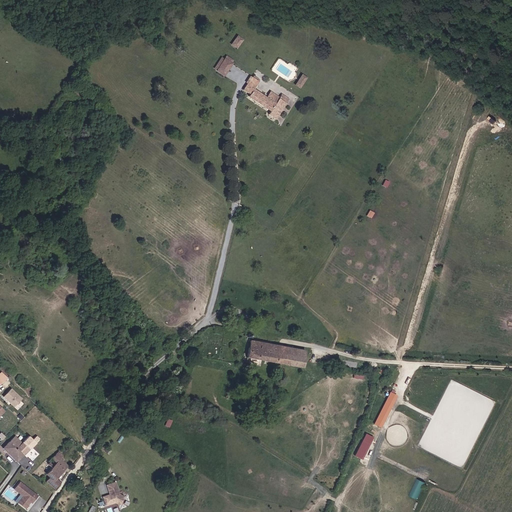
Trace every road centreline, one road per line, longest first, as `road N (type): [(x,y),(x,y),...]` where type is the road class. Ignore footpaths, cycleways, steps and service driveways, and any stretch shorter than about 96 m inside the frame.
road 1 (unclassified): [(47,511),(146,371),(205,319),(235,206)]
road 2 (track): [(205,319),(369,359),(511,367)]
